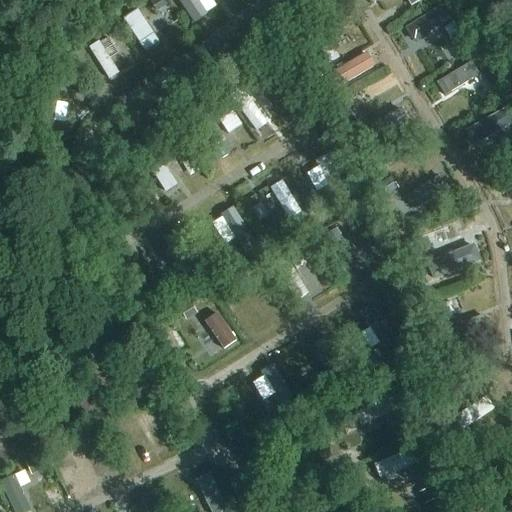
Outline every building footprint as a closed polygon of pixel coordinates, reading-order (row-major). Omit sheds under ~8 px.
[(154,0),(145,6),(152,16),(161,11),(154,0)] [(187,0),(201,24),(217,15),(208,0),(187,0)] [(413,41),(455,22),(449,7),(406,26),(413,41)] [(463,35),(452,42),(460,54),(471,47),(463,35)] [(334,73),(345,89),(384,65),(374,48),(334,73)] [(454,97),(486,74),(475,58),(443,82),(454,97)] [(319,59),(309,65),(316,77),(326,71),(319,59)] [(270,76),(257,76),(258,91),(270,90),(270,76)] [(498,77),(487,84),(495,95),(505,89),(498,77)] [(511,107),(470,127),(478,144),(511,127),(511,107)] [(215,165),(227,157),(212,134),(227,124),(217,110),(191,127),(215,165)] [(413,126),(404,111),(373,130),(382,145),(413,126)] [(355,115),(346,121),(353,132),(362,126),(355,115)] [(180,138),(170,145),(176,155),(187,148),(180,138)] [(388,173),(380,179),(387,190),(396,185),(388,173)] [(406,194),(414,212),(456,193),(449,176),(406,194)] [(257,209),(268,231),(307,212),(290,179),(264,193),(269,204),(257,209)] [(311,214),(324,207),(316,195),(304,203),(311,214)] [(228,263),(256,245),(232,208),(220,216),(236,240),(219,251),(228,263)] [(362,210),(351,217),(358,228),(369,220),(362,210)] [(344,274),(358,266),(335,230),(322,238),(344,274)] [(173,246),(185,275),(204,267),(191,238),(173,246)] [(427,238),(415,243),(419,255),(432,250),(427,238)] [(309,243),(300,249),(306,259),(316,253),(309,243)] [(482,246),(444,257),(449,274),(487,263),(482,246)] [(220,255),(212,261),(220,272),(228,266),(220,255)] [(161,272),(155,281),(162,286),(168,276),(161,272)] [(263,275),(253,283),(261,293),(271,285),(263,275)] [(246,337),(258,329),(243,306),(258,296),(248,282),(221,300),(246,337)] [(229,352),(244,342),(216,299),(201,309),(229,352)] [(378,303),(365,312),(390,348),(403,339),(378,303)] [(434,304),(422,310),(428,321),(439,315),(434,304)] [(188,323),(178,329),(184,340),(195,334),(188,323)] [(336,378),(352,369),(332,336),(317,345),(336,378)] [(267,401),(280,395),(288,410),(302,402),(282,366),(256,380),(267,401)] [(397,394),(359,413),(365,426),(404,408),(397,394)] [(403,421),(390,426),(395,438),(408,432),(403,421)] [(95,440),(87,444),(91,452),(99,448),(95,440)] [(384,479),(423,464),(417,448),(378,463),(384,479)] [(0,474),(19,511),(34,511),(38,510),(15,466),(0,474)] [(216,511),(222,511),(232,508),(217,469),(202,475),(216,511)] [(55,475),(33,486),(45,509),(67,498),(55,475)] [(430,482),(419,488),(424,499),(436,493),(430,482)] [(145,511),(171,511),(162,491),(140,500),(145,511)] [(511,501),(507,495),(498,501),(505,511),(511,506),(511,501)]
